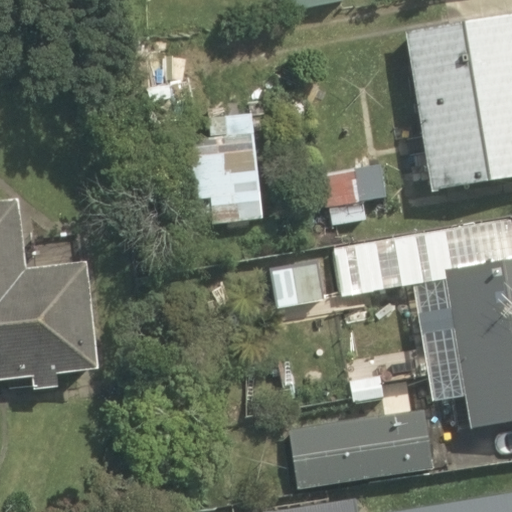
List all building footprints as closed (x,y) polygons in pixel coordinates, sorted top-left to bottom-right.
[(295,0),(299,15),(313,12),(311,4),(322,2),(321,0),(295,0)] [(511,16),(404,36),(432,196),(511,181),(511,16)] [(212,195),(258,190),(252,134),(207,139),(212,195)] [(351,173),(357,203),(387,197),(381,167),(351,173)] [(0,384),(32,380),(34,394),(59,392),(58,377),(97,372),(85,264),(25,271),(18,204),(0,205),(0,384)] [(331,249),(338,296),(405,286),(398,239),(331,249)] [(406,282),(453,270),(447,240),(401,251),(406,282)] [(511,261),(445,273),(473,433),(511,426),(511,261)] [(275,309),(324,303),(318,262),(269,269),(275,309)] [(352,404),(383,400),(380,377),(349,382),(352,404)] [(287,432),(295,489),(429,469),(421,412),(287,432)] [(511,511),(511,486),(382,511),(511,511)]
